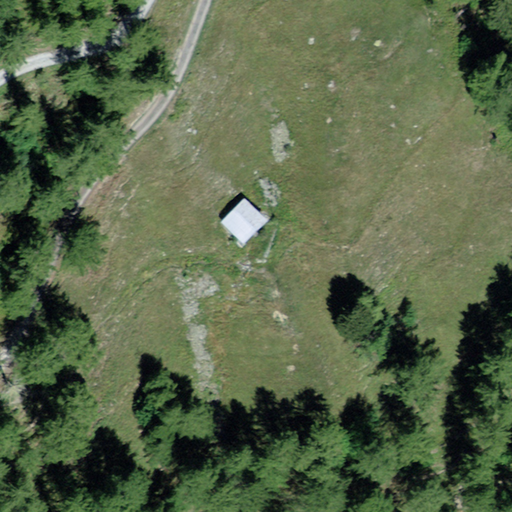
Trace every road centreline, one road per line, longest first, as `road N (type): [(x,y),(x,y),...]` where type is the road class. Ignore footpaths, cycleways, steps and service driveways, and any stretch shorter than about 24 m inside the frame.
road 1 (track): [(0,360),(96,171),(165,97),(204,0)]
road 2 (track): [(145,0),(105,43),(0,79)]
